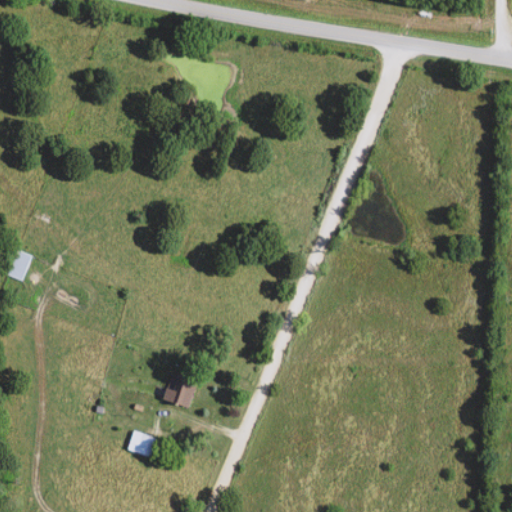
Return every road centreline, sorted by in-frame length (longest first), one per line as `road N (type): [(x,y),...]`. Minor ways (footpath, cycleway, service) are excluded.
road 1 (residential): [(400,43),(216,511)]
road 2 (secondary): [(511,60),(155,0)]
